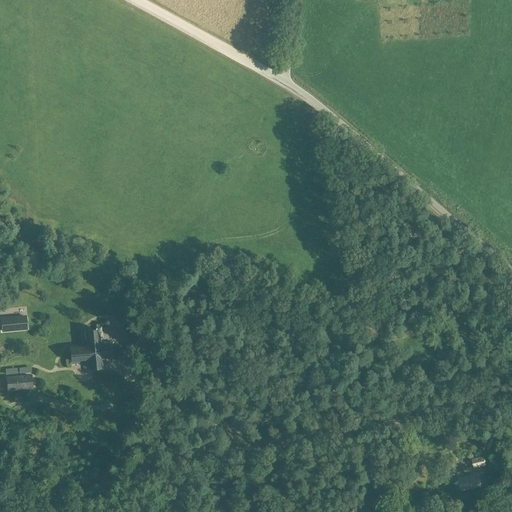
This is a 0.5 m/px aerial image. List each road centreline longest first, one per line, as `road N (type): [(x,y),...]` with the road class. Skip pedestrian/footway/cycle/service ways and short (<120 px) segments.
road 1 (track): [(0,502),(403,412)]
road 2 (unknown): [(511,343),(449,329),(370,348),(217,356),(140,380)]
road 3 (unclassified): [(511,270),(286,81)]
road 4 (track): [(286,81),(136,0)]
